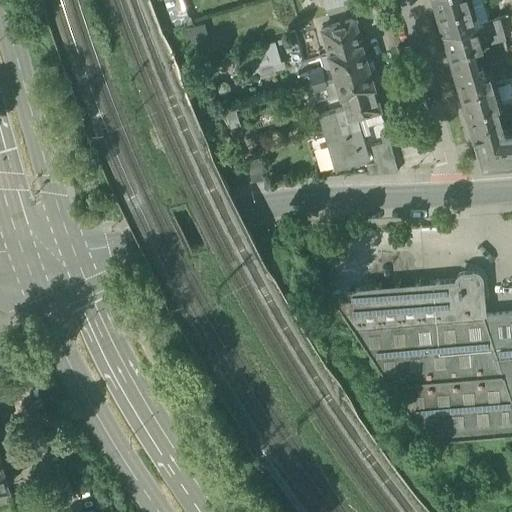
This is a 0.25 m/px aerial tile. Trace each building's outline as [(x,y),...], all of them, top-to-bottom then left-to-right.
[(181,0),(169,0),(174,10),(184,6),(181,0)] [(350,3),(349,0),(324,0),(327,10),(350,3)] [(472,4),(470,0),(434,0),(438,14),(472,4)] [(490,20),(484,1),(472,4),(478,24),(490,20)] [(478,24),(472,4),(438,14),(444,34),(478,24)] [(490,20),(478,24),(484,44),(505,38),(506,37),(500,17),(490,20)] [(322,30),(329,54),(362,44),(355,20),(322,30)] [(188,26),(194,41),(210,36),(205,21),(188,26)] [(473,47),(484,44),(478,24),(444,34),(450,54),(473,47)] [(266,48),(270,62),(282,59),(276,39),(264,43),(266,48)] [(365,55),(362,44),(329,54),(333,69),(335,75),(368,65),(365,55)] [(478,64),(473,47),(450,54),(462,94),(496,84),(491,69),(485,71),(483,63),(478,64)] [(270,62),(266,48),(247,53),(252,70),(271,65),(270,62)] [(371,75),(368,65),(335,75),(337,81),(341,95),(374,85),(371,75)] [(308,72),(311,82),(335,75),(333,69),(323,72),(322,68),(308,72)] [(298,75),(301,85),(311,82),(308,72),(298,75)] [(337,81),(335,75),(311,82),(314,92),(326,88),(328,88),(327,84),(337,81)] [(496,84),(500,99),(511,95),(511,78),(511,79),(496,84)] [(328,88),(326,88),(329,99),(341,95),(337,81),(327,84),(328,88)] [(500,99),(496,84),(462,94),(468,114),(497,105),(502,104),(500,99)] [(381,110),(374,85),(341,95),(345,107),(348,120),(358,117),(366,115),(381,110)] [(501,121),(497,105),(468,114),(483,164),(511,161),(511,130),(504,131),(499,132),(497,123),(501,121)] [(363,135),(358,117),(348,120),(345,107),(320,115),(319,115),(324,131),(335,169),(370,159),(363,135)] [(226,111),(231,128),(242,125),(237,108),(226,111)] [(366,115),(369,125),(384,120),(381,110),(366,115)] [(369,125),(366,115),(358,117),(363,135),(371,133),(369,125)] [(251,131),(238,137),(244,150),(257,144),(251,131)] [(380,133),(383,142),(391,141),(389,137),(387,131),(380,133)] [(367,165),(368,173),(399,171),(391,141),(383,142),(370,146),(375,164),(367,165)] [(259,157),(246,161),(251,174),(263,171),(259,157)] [(511,433),(511,401),(483,315),(485,315),(482,279),(482,277),(480,274),(477,272),(474,272),(464,273),(461,273),(459,275),(457,278),(457,281),(329,292),(429,441),(511,433)] [(511,312),(485,315),(483,315),(511,401),(511,312)] [(0,487),(8,485),(0,456),(0,487)] [(506,486),(493,469),(486,475),(498,492),(506,486)]
